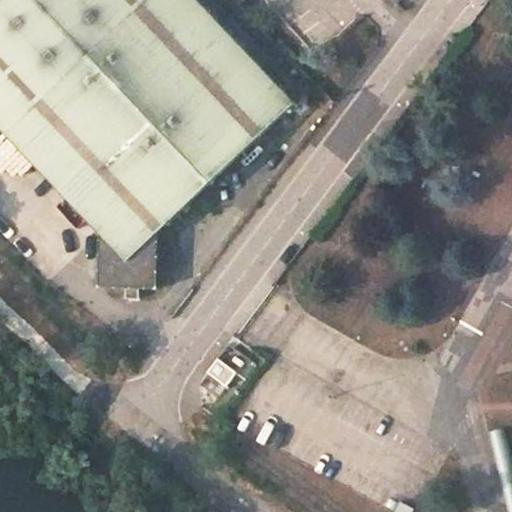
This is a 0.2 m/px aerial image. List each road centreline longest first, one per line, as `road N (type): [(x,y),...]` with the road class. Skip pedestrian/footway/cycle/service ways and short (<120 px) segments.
road 1 (residential): [(139,426),(454,0)]
road 2 (unknown): [(253,306),(309,344),(392,376),(444,373)]
road 3 (unknown): [(444,373),(474,479),(495,511)]
road 4 (unclassified): [(248,511),(139,426)]
road 5 (unknown): [(444,373),(466,351),(511,267)]
